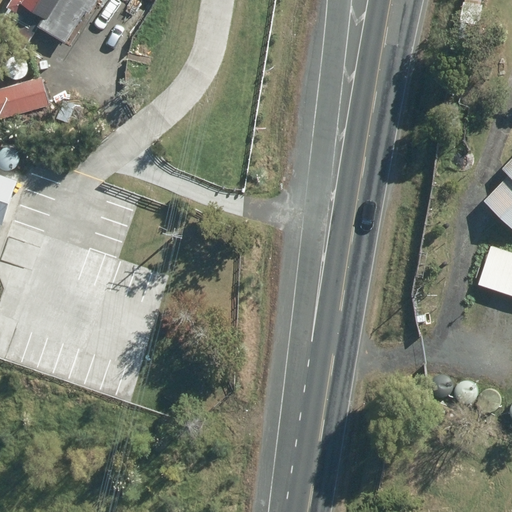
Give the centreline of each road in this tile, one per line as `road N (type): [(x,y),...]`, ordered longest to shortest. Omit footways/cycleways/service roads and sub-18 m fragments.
road 1 (secondary): [(324,395),(394,0)]
road 2 (secondary): [(324,395),(302,266),(330,0)]
